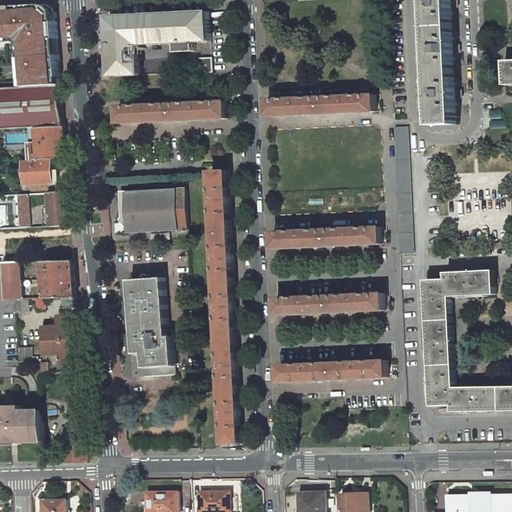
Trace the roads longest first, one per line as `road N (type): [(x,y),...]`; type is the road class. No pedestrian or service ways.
road 1 (residential): [(77,0),(104,469)]
road 2 (unclassified): [(271,461),(241,0)]
road 3 (unclassified): [(104,469),(271,461)]
road 4 (unclassified): [(271,461),(413,460)]
